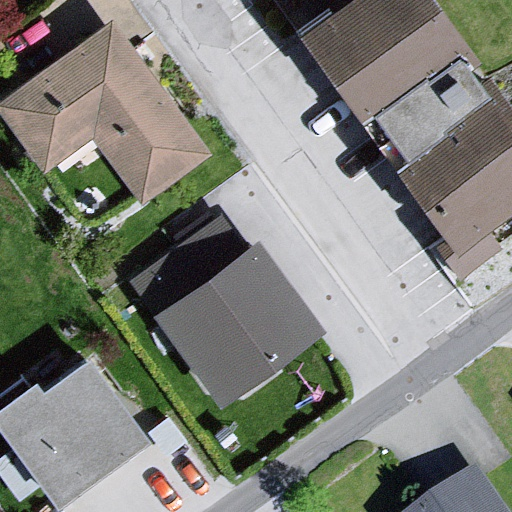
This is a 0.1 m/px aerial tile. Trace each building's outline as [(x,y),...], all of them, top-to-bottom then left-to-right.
[(409,0),(333,0),(274,40),(338,130),(451,56),(409,0)] [(104,29),(0,101),(0,133),(36,183),(84,146),(131,213),(197,161),(104,29)] [(511,205),(511,132),(486,97),(365,174),(430,265),(511,205)] [(242,249),(144,324),(209,415),(312,341),(242,249)] [(0,400),(0,461),(35,511),(38,511),(138,445),(86,368),(29,405),(16,388),(0,400)] [(435,511),(497,511),(477,484),(435,511)]
